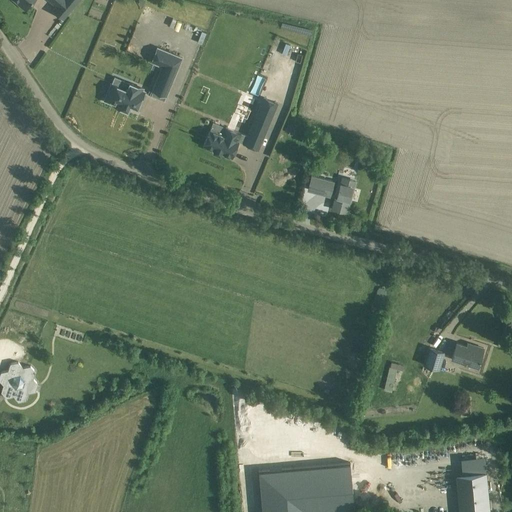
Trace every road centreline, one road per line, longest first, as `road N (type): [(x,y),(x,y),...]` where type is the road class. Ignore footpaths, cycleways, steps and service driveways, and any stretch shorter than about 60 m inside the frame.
road 1 (unclassified): [(511,280),(247,208),(104,158),(64,131),(0,38)]
road 2 (track): [(0,296),(60,163),(85,148)]
